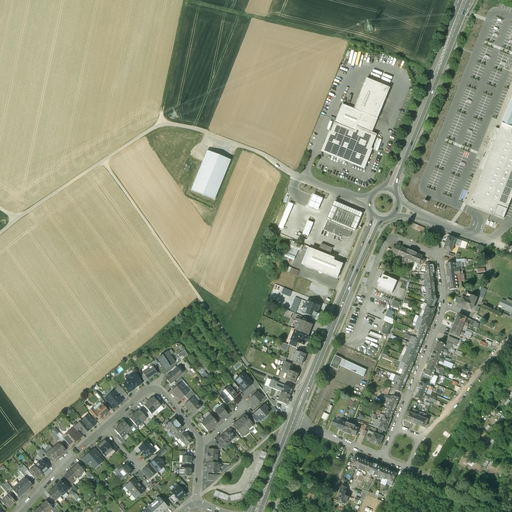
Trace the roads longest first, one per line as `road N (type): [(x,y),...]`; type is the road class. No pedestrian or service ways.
road 1 (track): [(0,231),(100,158),(243,359),(300,386)]
road 2 (track): [(436,70),(349,38),(191,0)]
road 3 (primary): [(293,420),(376,217)]
road 4 (primary): [(387,188),(457,19)]
road 5 (track): [(417,439),(511,336)]
road 6 (residential): [(395,427),(442,303)]
road 7 (track): [(158,122),(183,0)]
